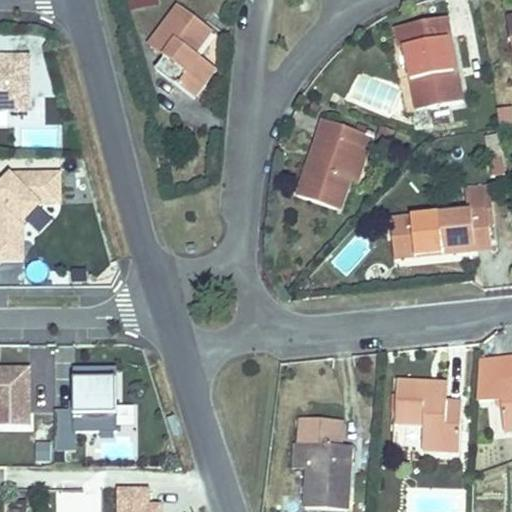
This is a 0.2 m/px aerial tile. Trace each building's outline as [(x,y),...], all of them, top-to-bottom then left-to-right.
[(187,8),(161,42),(175,53),(161,72),(201,103),(224,71),(206,57),(222,35),(187,8)] [(458,20),(405,30),(408,51),(413,51),(423,113),(469,106),(465,80),(460,81),(456,58),(465,56),(458,20)] [(0,108),(33,108),(33,53),(0,53),(0,108)] [(499,127),(511,125),(511,110),(511,108),(497,110),(499,127)] [(315,166),(305,204),(349,216),(372,141),(326,127),(321,143),(328,146),(321,168),(315,166)] [(64,200),(64,170),(15,170),(0,185),(0,257),(28,257),(27,218),(44,200),(64,200)] [(472,218),(412,227),(419,267),(483,258),(481,248),(500,245),(491,192),(469,196),(472,218)] [(419,267),(412,227),(396,230),(403,270),(419,267)] [(502,255),(500,245),(481,248),(483,258),(502,255)] [(122,428),(121,364),(79,365),(79,407),(60,407),(61,447),(80,447),(80,428),(122,428)] [(30,372),(0,372),(0,425),(30,425),(30,372)] [(411,391),(408,430),(437,431),(436,459),(471,460),(473,411),(454,410),(454,392),(411,391)] [(315,422),(313,445),(324,446),(320,510),(342,511),(361,511),(367,448),(356,448),(357,423),(315,422)]
